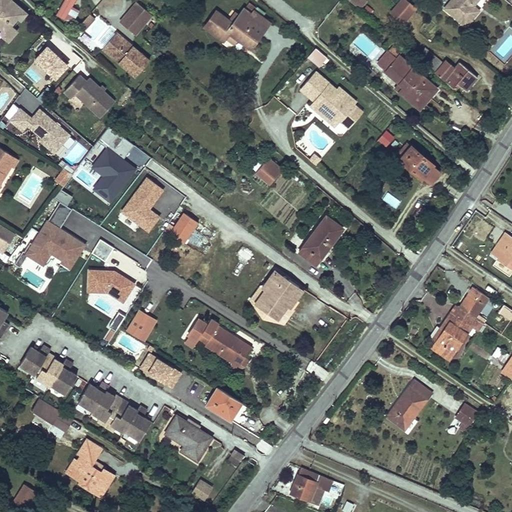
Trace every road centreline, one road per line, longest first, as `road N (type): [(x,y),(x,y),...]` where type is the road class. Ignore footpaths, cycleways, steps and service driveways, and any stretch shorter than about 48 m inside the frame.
road 1 (residential): [(235,511),(511,132)]
road 2 (unknown): [(335,381),(114,244)]
